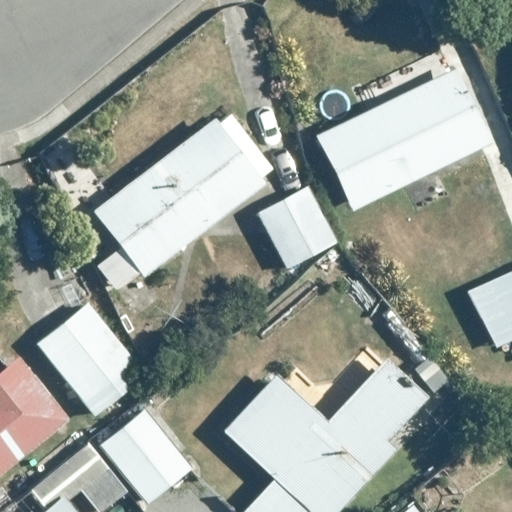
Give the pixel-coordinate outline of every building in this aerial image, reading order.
[(455,11),(296,83),(334,167),(493,96),(455,11)] [(89,166),(137,223),(266,116),(219,59),(89,166)] [(329,242),(299,183),(249,209),(279,268),(329,242)] [(189,415),(291,508),(441,345),(339,252),(189,415)] [(511,262),(501,266),(511,298),(511,262)] [(0,411),(58,369),(0,291),(0,411)] [(186,511),(103,406),(0,485),(0,493),(14,511),(186,511)]
